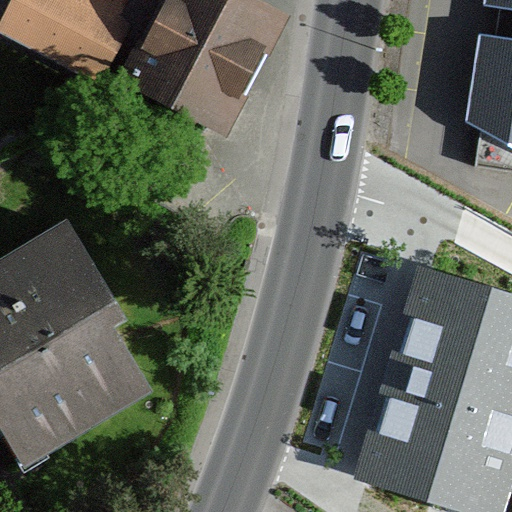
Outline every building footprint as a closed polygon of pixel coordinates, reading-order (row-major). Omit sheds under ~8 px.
[(15,0),(1,26),(106,83),(151,0),(15,0)] [(227,132),(285,19),(248,0),(172,0),(130,83),(227,132)] [(511,0),(483,0),(464,125),(511,153),(511,0)] [(70,229),(0,268),(0,433),(20,469),(161,390),(70,229)] [(387,368),(353,478),(463,511),(504,511),(511,487),(511,291),(419,263),(387,368)]
